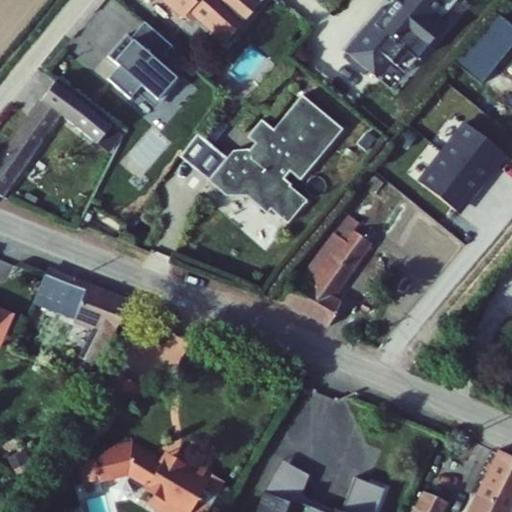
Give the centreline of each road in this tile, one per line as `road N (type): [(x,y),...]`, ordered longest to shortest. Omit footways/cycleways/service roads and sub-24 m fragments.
road 1 (unclassified): [(0,221),(511,427)]
road 2 (residential): [(79,0),(0,95)]
